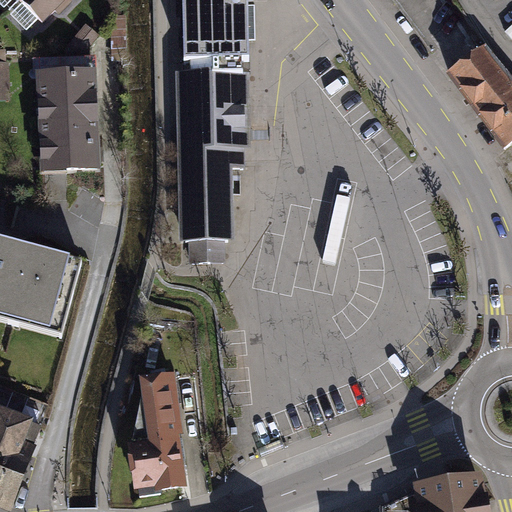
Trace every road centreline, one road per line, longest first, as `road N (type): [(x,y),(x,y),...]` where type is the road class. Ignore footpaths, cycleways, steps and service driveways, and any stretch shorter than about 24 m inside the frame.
road 1 (secondary): [(341,0),(465,166),(491,222),(511,317)]
road 2 (tertiary): [(233,511),(470,421)]
